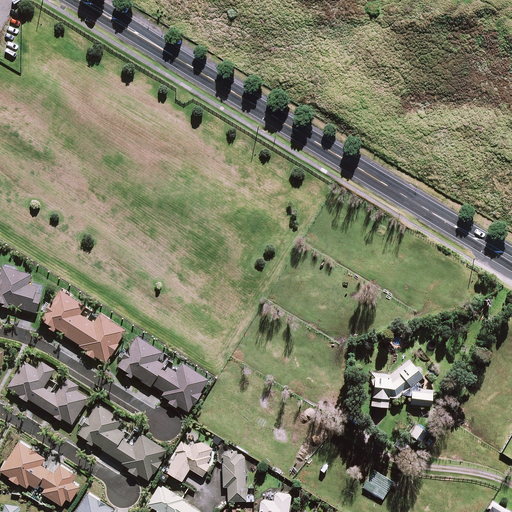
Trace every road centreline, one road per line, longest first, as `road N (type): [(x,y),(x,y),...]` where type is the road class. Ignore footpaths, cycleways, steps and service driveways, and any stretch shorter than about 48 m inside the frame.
road 1 (secondary): [(84,0),(511,259)]
road 2 (residential): [(0,331),(64,358),(166,426)]
road 3 (residential): [(0,411),(124,492)]
